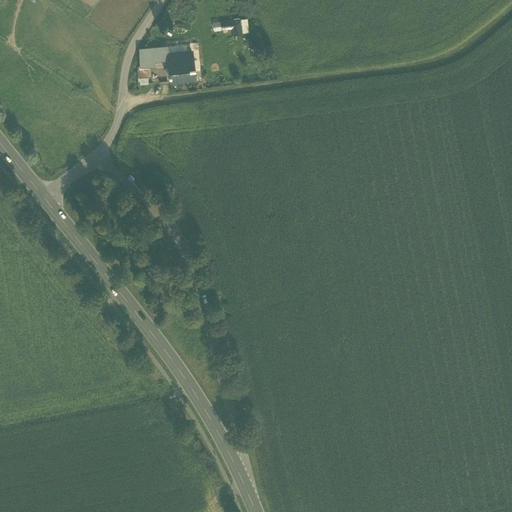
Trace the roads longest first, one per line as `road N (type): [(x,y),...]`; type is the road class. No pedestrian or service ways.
road 1 (track): [(121,105),(428,70),(467,57),(511,20)]
road 2 (secondary): [(255,511),(198,399),(40,193)]
road 3 (unclassified): [(163,0),(132,47),(116,126),(98,153),(40,193)]
